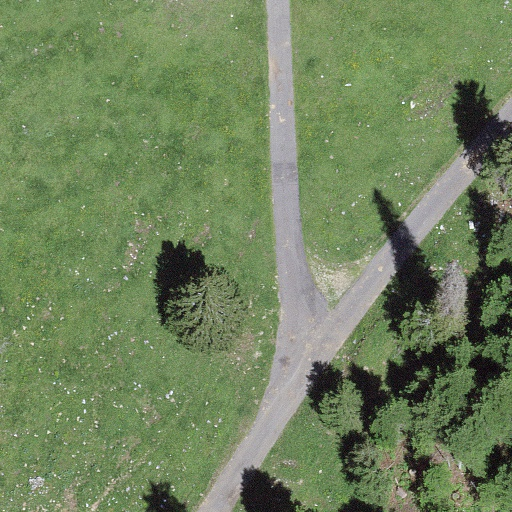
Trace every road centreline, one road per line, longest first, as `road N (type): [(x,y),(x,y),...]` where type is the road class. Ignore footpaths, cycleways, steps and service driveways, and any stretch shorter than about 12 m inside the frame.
road 1 (track): [(511,118),(346,317),(215,511)]
road 2 (track): [(305,373),(277,0)]
